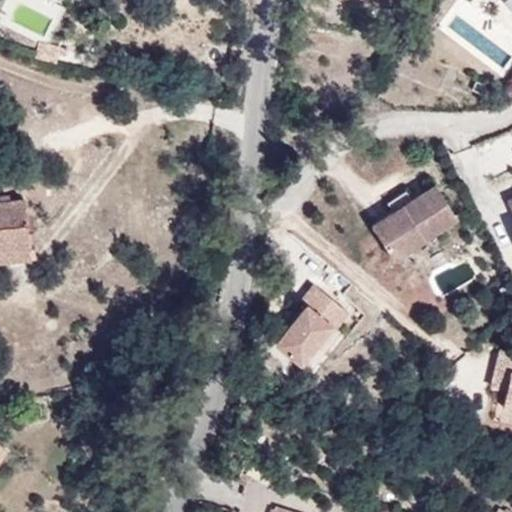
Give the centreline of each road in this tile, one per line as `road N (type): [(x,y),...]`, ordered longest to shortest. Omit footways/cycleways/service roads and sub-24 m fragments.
road 1 (unclassified): [(230,271),(303,181),(358,133),(511,114)]
road 2 (unclassified): [(230,271),(264,0)]
road 3 (unclassified): [(179,511),(215,397),(230,271)]
road 4 (unknown): [(273,220),(316,241),(455,361)]
road 5 (unknown): [(248,125),(94,138)]
